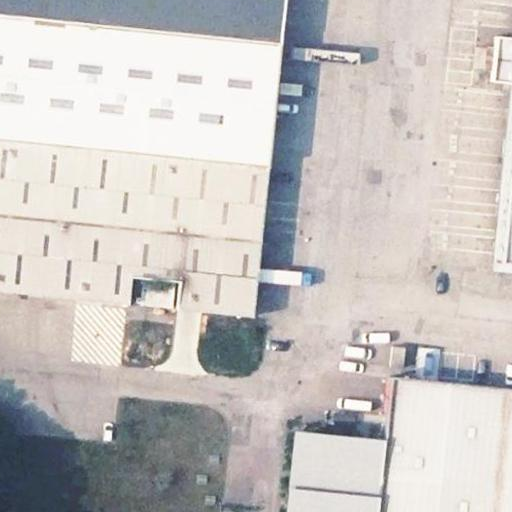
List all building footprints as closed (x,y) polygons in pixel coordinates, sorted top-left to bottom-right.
[(0,0),(0,292),(126,305),(129,278),(178,284),(175,309),(252,318),(280,45),(284,0),(0,0)] [(511,39),(494,37),(489,82),(511,84),(511,145),(500,263),(511,264),(511,39)] [(141,283),(139,305),(171,308),(173,286),(141,283)] [(389,367),(401,368),(403,349),(391,347),(389,367)] [(415,372),(425,373),(427,354),(417,353),(415,372)] [(511,511),(511,390),(389,378),(382,443),(299,434),(291,511),(511,511)]
